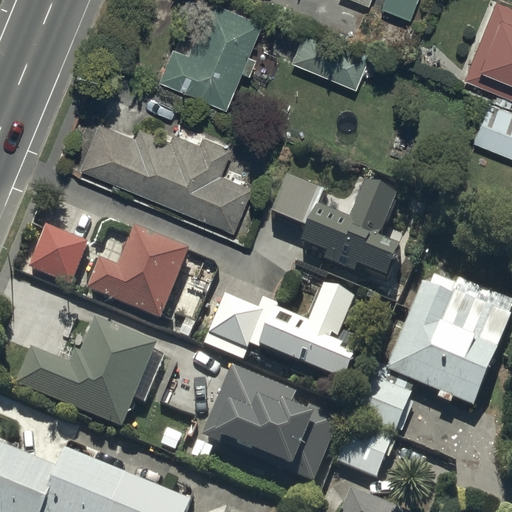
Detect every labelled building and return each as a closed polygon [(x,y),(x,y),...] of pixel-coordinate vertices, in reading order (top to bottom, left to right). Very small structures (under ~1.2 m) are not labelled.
[(334,0),(321,31),(353,45),(365,16),(362,15),(368,0),(334,0)] [(424,0),(380,0),(376,11),(413,26),(424,0)] [(511,5),(499,0),(495,0),(465,78),(511,96),(511,5)] [(171,49),(157,81),(223,110),(261,24),(210,1),(186,55),(171,49)] [(367,54),(305,29),(291,63),(353,88),(367,54)] [(511,110),(489,101),(474,141),(511,156),(511,110)] [(97,123),(78,170),(230,233),(249,188),(219,176),(230,148),(200,136),(196,146),(172,136),(169,142),(137,129),(133,138),(97,123)] [(400,255),(380,246),(396,202),(364,190),(350,227),(318,214),(325,197),(306,190),(307,187),(287,179),(270,223),(306,237),(300,253),(325,264),(323,269),(354,282),(356,277),(385,289),(400,255)] [(87,247),(44,231),(27,275),(70,292),(87,247)] [(98,267),(85,298),(159,329),(189,258),(133,235),(117,275),(98,267)] [(474,415),(511,321),(511,310),(457,288),(455,292),(434,283),(429,294),(422,291),(388,374),(375,368),(352,424),(395,441),(415,392),(440,402),(438,407),(450,412),(453,406),(474,415)] [(230,304),(225,302),(204,351),(243,367),(248,353),(257,357),(257,359),(343,395),(363,348),(341,339),(355,306),(347,303),(348,301),(331,294),(331,296),(323,293),(320,300),(314,298),(304,321),(309,323),(306,330),(276,317),(278,312),(262,305),(260,312),(232,300),(230,304)] [(156,352),(95,326),(80,361),(75,359),(68,374),(28,357),(14,390),(121,437),(134,406),(143,410),(164,362),(154,357),(156,352)] [(312,489),(338,425),(309,414),(304,426),(288,419),(296,399),(230,373),(202,443),(214,448),(213,451),(290,482),(291,481),(312,489)] [(354,426),(337,469),(376,485),(393,443),(354,426)] [(0,511),(190,511),(191,509),(64,458),(57,475),(0,451),(0,511)] [(390,511),(349,495),(341,511),(390,511)]
